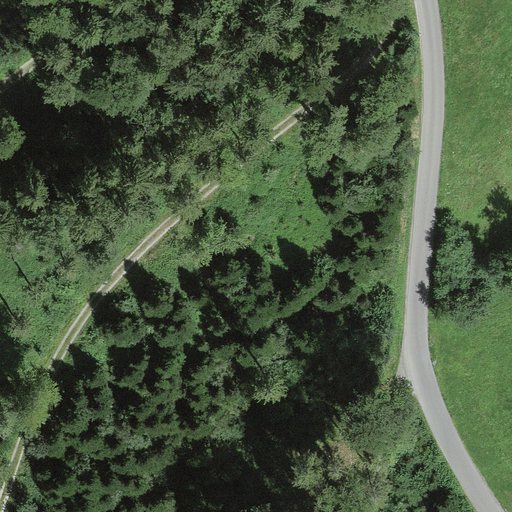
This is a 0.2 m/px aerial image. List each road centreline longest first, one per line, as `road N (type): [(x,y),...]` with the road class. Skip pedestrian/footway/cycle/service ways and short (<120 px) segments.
road 1 (track): [(0,511),(28,414),(76,321),(157,239),(427,5)]
road 2 (unclassified): [(490,511),(436,413),(419,356),(434,107),(426,0)]
road 3 (track): [(115,0),(0,79)]
road 4 (track): [(436,413),(401,447),(372,511)]
